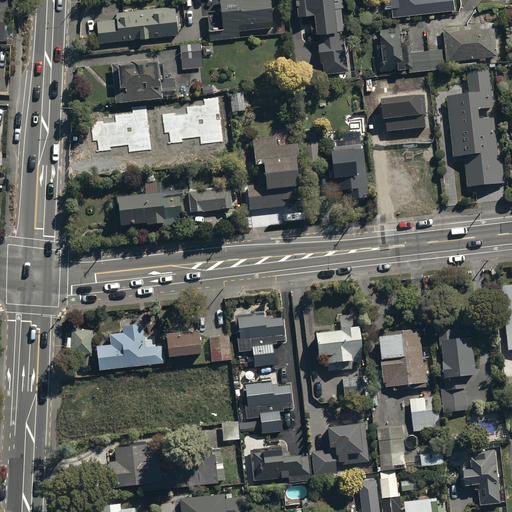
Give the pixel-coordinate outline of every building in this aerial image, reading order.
[(221,11),(207,13),(209,42),(240,39),(239,33),(273,30),(270,0),(256,0),(239,2),(239,0),(223,0),(220,0),(221,11)] [(297,0),(299,18),(316,16),(316,19),(311,20),(313,35),(318,35),(321,63),(324,62),(325,73),(349,71),(347,49),(346,49),(345,35),(341,35),(340,31),(345,30),(342,7),(344,7),(343,0),(297,0)] [(383,0),(385,11),(393,10),(393,19),(455,14),(454,0),(383,0)] [(116,20),(97,22),(99,45),(140,41),(140,42),(149,41),(148,40),(178,37),(175,8),(116,14),(116,20)] [(445,46),(447,63),(480,60),(480,62),(486,62),(486,59),(498,58),(495,24),(443,29),(444,38),(440,38),(440,47),(445,46)] [(382,46),(378,46),(380,74),(399,72),(399,73),(407,72),(407,71),(409,70),(410,73),(445,70),(443,49),(412,53),(411,46),(401,47),(400,29),(380,31),(382,46)] [(180,46),(182,70),(203,68),(201,45),(180,46)] [(112,67),(116,107),(163,102),(162,99),(174,98),(172,81),(162,82),(161,70),(159,70),(158,62),(112,67)] [(446,98),(453,160),(453,162),(464,161),(467,192),(505,187),(502,159),(498,159),(494,122),(481,123),(480,113),(493,111),(488,73),(467,75),(469,96),(446,98)] [(424,94),(381,99),(383,120),(385,119),(387,132),(425,128),(424,114),(426,114),(424,94)] [(230,97),(232,115),(245,113),(243,95),(230,97)] [(175,112),(162,114),(164,133),(170,132),(171,144),(183,142),(183,139),(199,137),(200,145),(223,142),(218,98),(204,99),(205,105),(187,108),(187,114),(175,115),(175,112)] [(104,121),(90,122),(92,140),(97,140),(99,151),(109,150),(109,147),(128,144),(129,152),(152,149),(147,105),(132,107),(133,113),(115,115),(116,122),(104,124),(104,121)] [(277,134),(278,149),(276,149),(276,141),(268,141),(268,140),(259,140),(259,142),(252,143),(255,169),(263,168),(264,176),(255,177),(256,187),(247,188),(249,213),(287,209),(286,203),(299,202),(295,165),(299,165),(297,150),(293,150),(293,147),(291,148),(290,133),(277,134)] [(303,145),(305,170),(320,168),(318,144),(303,145)] [(360,146),(331,150),(332,156),(329,156),(334,196),(347,195),(348,204),(369,201),(363,152),(361,152),(360,146)] [(210,149),(182,151),(183,166),(211,164),(210,149)] [(118,210),(120,230),(147,227),(148,231),(183,227),(180,198),(186,197),(185,182),(140,186),(141,199),(116,201),(117,210),(118,210)] [(189,194),(191,214),(191,216),(203,215),(203,214),(231,211),(229,190),(189,194)] [(511,287),(503,288),(507,328),(509,352),(511,351),(511,287)] [(238,354),(252,353),(252,358),(247,358),(247,364),(253,363),(254,369),(274,367),(272,347),(276,346),(276,343),(283,343),(282,320),(270,321),(270,319),(264,319),(264,315),(242,317),(242,320),(235,320),(238,354)] [(445,383),(446,383),(447,391),(441,392),(444,414),(468,411),(465,381),(476,380),(476,379),(473,342),(469,342),(468,331),(459,332),(459,324),(438,326),(440,348),(442,348),(444,365),(443,366),(445,383)] [(96,349),(99,374),(165,366),(163,348),(155,349),(154,337),(144,338),(143,326),(122,329),(123,335),(110,337),(111,347),(96,349)] [(316,335),(318,358),(326,358),(328,371),(343,369),(343,374),(353,373),(352,362),(362,361),(359,329),(341,331),(341,333),(329,334),(329,331),(321,332),(321,334),(316,335)] [(93,332),(71,331),(70,356),(92,357),(93,332)] [(394,388),(394,393),(426,389),(422,355),(420,332),(386,335),(387,336),(381,337),(381,341),(380,341),(384,386),(386,386),(386,389),(394,388)] [(199,335),(166,339),(168,362),(201,359),(199,335)] [(229,338),(209,339),(211,365),(231,363),(229,338)] [(184,368),(151,371),(152,393),(178,391),(177,374),(184,374),(184,368)] [(343,384),(344,400),(369,397),(368,386),(363,387),(362,377),(339,379),(340,384),(343,384)] [(262,384),(243,385),(245,422),(260,421),(261,436),(281,434),(280,414),(284,414),(284,411),(291,411),(290,387),(271,388),(271,380),(262,381),(262,384)] [(94,415),(96,435),(157,428),(155,411),(152,411),(151,406),(147,407),(146,393),(107,397),(108,401),(95,403),(97,415),(94,415)] [(341,394),(323,395),(323,403),(341,402),(341,394)] [(437,399),(410,401),(414,434),(433,431),(434,438),(441,437),(437,399)] [(348,427),(342,427),(342,428),(333,429),(333,428),(328,429),(328,432),(327,432),(328,451),(312,453),(314,478),(337,476),(336,465),(338,465),(338,466),(346,465),(346,466),(350,466),(350,467),(365,465),(365,464),(369,464),(365,425),(356,426),(356,427),(348,428),(348,427)] [(403,426),(377,429),(381,467),(378,467),(378,472),(406,469),(403,426)] [(130,445),(131,449),(115,451),(116,463),(109,464),(112,489),(119,489),(119,491),(141,489),(141,493),(218,486),(218,482),(224,482),(222,457),(220,457),(220,449),(211,450),(212,456),(159,461),(159,455),(149,456),(148,448),(144,448),(143,443),(130,445)] [(251,452),(253,484),(281,481),(281,482),(288,481),(289,485),(311,483),(309,459),(295,460),(295,459),(288,459),(288,454),(286,455),(286,446),(280,446),(281,449),(251,452)] [(479,489),(480,504),(501,502),(496,448),(470,450),(472,469),(464,470),(465,486),(475,485),(475,489),(479,489)] [(420,450),(422,469),(444,467),(443,449),(420,450)] [(396,472),(381,474),(382,500),(384,500),(385,510),(383,510),(382,511),(397,511),(400,510),(399,500),(398,500),(396,472)] [(380,511),(377,482),(375,482),(375,480),(365,482),(365,483),(364,484),(364,487),(360,487),(362,511),(380,511)] [(418,481),(401,482),(402,493),(419,491),(418,481)] [(245,511),(244,498),(231,500),(231,495),(225,496),(226,500),(223,501),(223,499),(179,503),(180,511),(245,511)] [(316,511),(317,510),(314,510),(313,499),(306,499),(302,505),(301,511),(316,511)] [(438,500),(404,504),(405,511),(446,511),(445,504),(438,504),(438,500)]
